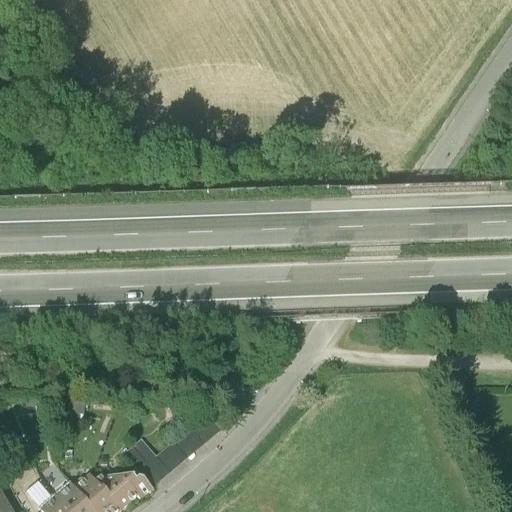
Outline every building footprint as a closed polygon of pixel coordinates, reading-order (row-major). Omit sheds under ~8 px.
[(220,433),(207,417),(156,460),(141,442),(123,458),(143,481),(151,492),(220,433)] [(119,511),(102,492),(101,493),(94,485),(95,485),(91,480),(79,481),(71,488),(90,511),(119,511)] [(101,480),(95,485),(94,485),(101,493),(102,492),(119,511),(120,511),(136,499),(139,502),(151,492),(143,481),(138,481),(134,480),(101,480)] [(69,485),(53,498),(64,511),(90,511),(71,488),(69,485)] [(0,511),(8,511),(0,498),(0,511)] [(64,511),(53,498),(38,511),(39,511),(64,511)]
